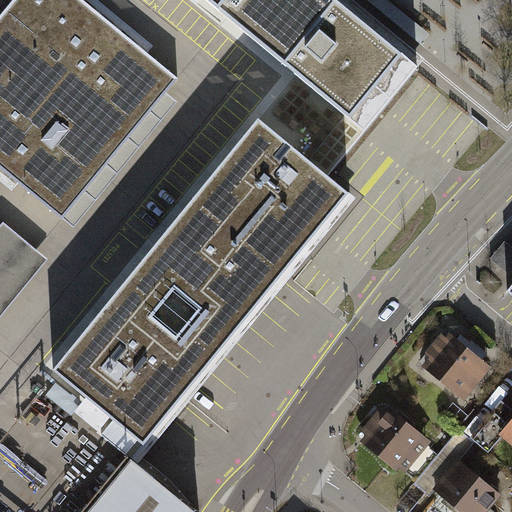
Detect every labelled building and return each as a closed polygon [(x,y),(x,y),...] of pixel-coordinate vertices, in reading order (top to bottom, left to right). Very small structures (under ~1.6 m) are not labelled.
[(0,0),(0,20),(16,0),(0,0)] [(245,138),(297,75),(285,65),(326,17),(337,3),(332,0),(16,0),(0,20),(0,218),(3,221),(0,225),(0,400),(25,370),(64,402),(89,372),(67,354),(170,230),(155,218),(188,179),(202,190),(245,138)] [(331,22),(326,17),(285,65),(297,75),(369,135),(420,73),(348,13),(337,27),(331,22)] [(297,75),(245,138),(311,191),(319,198),(371,135),(369,135),(297,75)] [(335,211),(319,198),(311,191),(245,138),(202,190),(188,179),(155,218),(170,230),(67,354),(89,372),(64,402),(25,370),(0,400),(0,511),(83,511),(130,455),(145,439),(157,426),(159,423),(173,407),(187,389),(199,375),(211,360),(224,344),(237,329),(250,313),(263,298),(274,284),(315,235),(335,211)] [(491,265),(511,280),(511,279),(511,246),(507,243),(491,265)] [(483,361),(451,339),(424,379),(455,400),(483,361)] [(426,439),(386,407),(353,447),(394,479),(426,439)] [(511,431),(499,447),(511,458),(511,431)] [(130,455),(83,511),(199,511),(190,507),(187,511),(181,506),(166,494),(150,481),(134,468),(130,465),(134,459),(130,455)] [(492,511),(503,500),(460,466),(436,496),(455,511),(492,511)]
